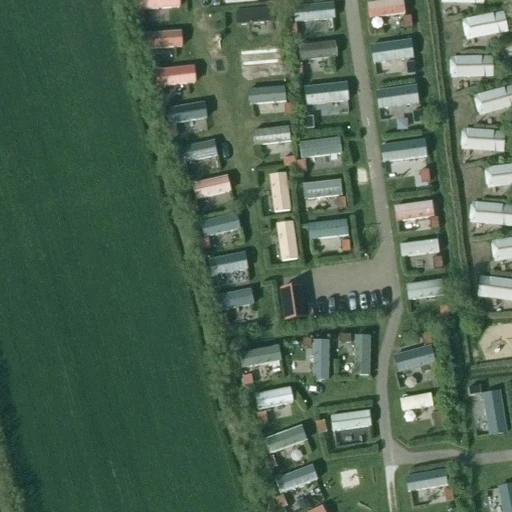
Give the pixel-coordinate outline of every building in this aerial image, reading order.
[(177,9),(177,0),(140,0),(141,9),(177,9)] [(483,9),(483,0),(440,0),(440,6),(456,7),(483,9)] [(398,29),(396,3),(367,5),(369,31),(398,29)] [(332,11),(296,14),(297,28),(333,25),(332,11)] [(144,13),(136,14),(136,26),(144,25),(144,13)] [(268,16),(234,19),(236,39),(270,36),(268,16)] [(507,38),(504,16),(462,22),(465,44),(507,38)] [(403,31),(410,30),(409,18),(401,19),(403,31)] [(295,25),(287,25),(288,37),(296,37),(295,25)] [(177,49),(177,32),(147,33),(147,49),(177,49)] [(330,44),(297,48),(299,66),(333,62),(330,44)] [(401,69),(398,45),(371,50),(375,73),(401,69)] [(272,50),(238,56),(243,80),(276,74),(272,50)] [(493,81),(492,60),(451,62),(452,82),(493,81)] [(280,77),(288,76),(287,64),(279,65),(280,77)] [(406,78),(414,77),(413,65),(405,66),(406,78)] [(301,66),(293,67),(294,79),(302,78),(301,66)] [(188,85),(188,68),(159,68),(159,85),(188,85)] [(407,104),(405,84),(380,86),(382,106),(407,104)] [(511,111),(511,89),(474,100),(480,121),(511,111)] [(161,90),(153,91),(153,103),(161,102),(161,90)] [(275,90),(248,93),(250,114),(277,111),(275,90)] [(334,91),(300,95),(302,112),(336,108),(334,91)] [(204,121),(201,103),(171,108),(174,126),(204,121)] [(285,117),(293,117),(292,105),(284,105),(285,117)] [(413,126),(420,126),(419,114),(411,114),(413,126)] [(304,132),(312,131),(311,119),(303,120),(304,132)] [(175,128),(167,129),(169,141),(177,139),(175,128)] [(416,151),(413,128),(383,133),(387,156),(416,151)] [(282,131),(248,138),(252,160),(286,153),(282,131)] [(503,157),(504,135),(463,132),(461,154),(503,157)] [(340,157),(337,138),(299,142),(302,161),(340,157)] [(217,154),(214,142),(177,150),(180,162),(217,154)] [(283,161),(284,169),(296,168),(295,160),(283,161)] [(305,162),(297,163),(298,175),(306,174),(305,162)] [(185,165),(177,167),(179,179),(187,177),(185,165)] [(511,190),(511,168),(485,172),(488,194),(511,190)] [(419,192),(417,170),(391,172),(394,194),(419,192)] [(420,185),(428,185),(427,173),(419,173),(420,185)] [(229,192),(225,175),(192,183),(196,200),(229,192)] [(281,186),(261,187),(263,220),(283,220),(281,186)] [(336,204),(334,186),(302,190),(305,208),(336,204)] [(337,212),(345,211),(343,199),(336,200),(337,212)] [(195,202),(188,204),(190,216),(198,214),(195,202)] [(511,226),(511,209),(471,207),(470,228),(511,231),(511,226)] [(238,230),(235,217),(199,225),(202,238),(238,230)] [(429,233),(437,232),(436,220),(428,221),(429,233)] [(339,251),(337,231),(304,233),(305,254),(339,251)] [(287,235),(265,238),(269,272),(292,269),(287,235)] [(207,240),(200,242),(202,253),(210,252),(207,240)] [(511,263),(511,241),(491,244),(494,266),(511,263)] [(341,255),(349,254),(348,242),(340,243),(341,255)] [(434,242),(401,245),(403,259),(436,256),(434,242)] [(240,274),(237,254),(205,259),(208,279),(240,274)] [(439,259),(432,260),(433,272),(441,271),(439,259)] [(210,292),(218,291),(216,279),(208,281),(210,292)] [(438,302),(436,280),(407,283),(409,306),(438,302)] [(511,305),(511,285),(480,281),(477,302),(511,305)] [(299,288),(280,291),(284,323),(304,320),(299,288)] [(245,313),(242,292),(207,297),(210,318),(245,313)] [(440,321),(448,320),(447,308),(439,309),(440,321)] [(220,329),(228,328),(226,316),(218,318),(220,329)] [(424,349),(432,347),(429,335),(421,337),(424,349)] [(370,337),(354,336),(354,377),(370,377),(370,337)] [(350,339),(338,339),(338,347),(350,347),(350,339)] [(310,351),(310,343),(301,342),(301,350),(310,351)] [(330,345),(312,344),(311,383),(328,384),(330,345)] [(280,362),(277,346),(238,354),(241,370),(280,362)] [(427,355),(426,349),(392,359),(399,382),(433,371),(427,355)] [(250,377),(242,379),(244,388),(252,387),(250,377)] [(479,388),(467,390),(468,398),(480,396),(479,388)] [(292,407),(288,390),(255,396),(258,414),(292,407)] [(428,419),(424,398),(392,404),(396,425),(428,419)] [(431,416),(434,428),(442,426),(439,414),(431,416)] [(266,426),(264,415),(256,416),(258,428),(266,426)] [(370,430),(369,416),(331,421),(333,435),(370,430)] [(323,423),(315,425),(318,436),(325,435),(323,423)] [(304,445),(298,429),(264,442),(270,457),(304,445)] [(273,459),(265,461),(269,473),(277,470),(273,459)] [(317,482),(310,466),(274,480),(281,497),(317,482)] [(449,486),(446,466),(402,473),(405,493),(449,486)] [(511,511),(511,486),(485,492),(489,511),(511,511)] [(451,490),(443,492),(445,503),(453,502),(451,490)] [(282,498),(275,500),(279,511),(286,509),(282,498)]
